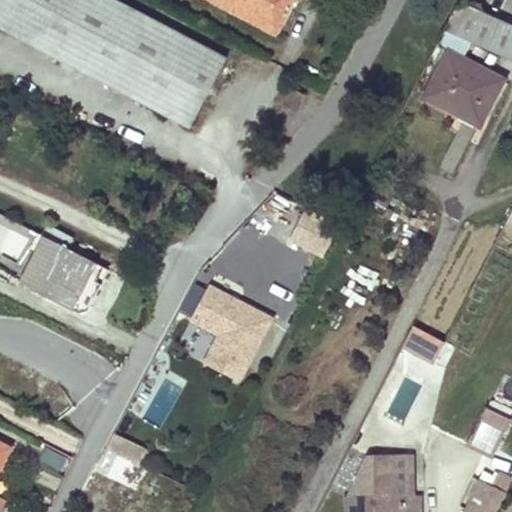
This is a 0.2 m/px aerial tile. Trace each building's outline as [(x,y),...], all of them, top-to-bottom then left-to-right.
[(227,58),(115,0),(0,0),(0,27),(190,126),(227,58)] [(212,0),(278,36),(297,0),(212,0)] [(461,8),(457,6),(445,29),(511,58),(511,24),(463,4),(461,8)] [(503,81),(450,53),(427,98),(479,126),(503,81)] [(309,96),(295,89),(285,107),(300,114),(309,96)] [(324,256),(339,221),(304,206),(289,241),(324,256)] [(83,256),(44,236),(19,283),(42,294),(47,284),(63,293),(83,256)] [(96,263),(83,256),(63,293),(47,284),(42,294),(73,309),(96,263)] [(238,382),(270,320),(208,287),(191,320),(220,335),(205,365),(238,382)] [(415,324),(405,345),(437,361),(447,339),(415,324)] [(503,429),(484,420),(472,444),(491,454),(503,429)] [(96,472),(127,486),(145,445),(114,431),(96,472)] [(0,464),(9,448),(0,442),(0,464)] [(430,455),(418,452),(414,469),(426,472),(430,455)] [(489,470),(483,481),(494,487),(499,475),(489,470)] [(468,511),(499,511),(511,487),(511,484),(510,484),(511,481),(499,475),(494,487),(483,481),(468,511)] [(348,497),(401,496),(401,487),(348,488),(348,497)] [(401,496),(348,497),(348,511),(419,511),(419,496),(401,496)]
